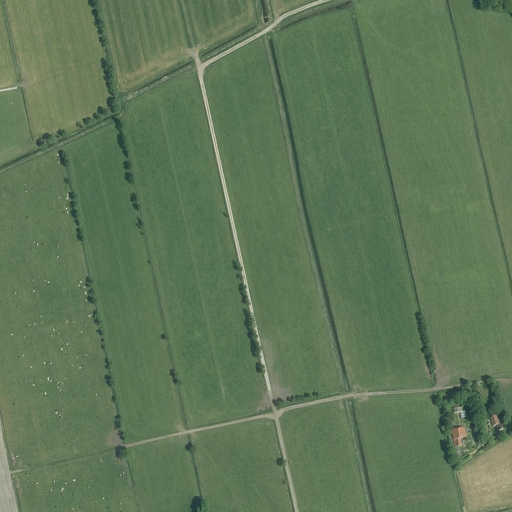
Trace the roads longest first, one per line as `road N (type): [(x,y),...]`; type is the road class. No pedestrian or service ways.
road 1 (track): [(184,0),(297,511)]
road 2 (track): [(13,471),(354,394),(434,389)]
road 3 (track): [(199,68),(290,13),(330,0)]
